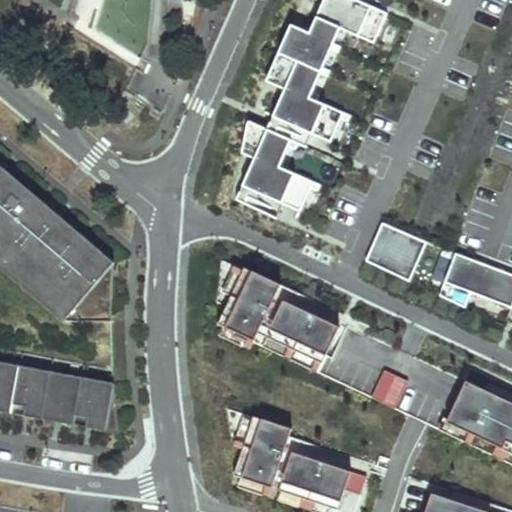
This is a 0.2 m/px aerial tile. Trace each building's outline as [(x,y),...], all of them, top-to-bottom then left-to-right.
[(349,0),(327,0),(318,23),(338,32),(373,47),(386,16),(349,0)] [(297,68),(319,78),(338,32),(318,23),(311,40),(292,31),(279,61),(297,68)] [(319,78),(297,68),(272,125),(310,141),(322,113),(306,106),(319,78)] [(290,145),(268,136),(243,192),(281,208),(293,181),(277,174),(290,145)] [(92,248),(96,243),(30,187),(21,198),(15,192),(19,187),(10,179),(14,174),(0,161),(0,262),(66,319),(112,265),(92,248)] [(30,187),(14,174),(10,179),(19,187),(15,192),(21,198),(30,187)] [(409,281),(426,244),(383,225),(366,262),(409,281)] [(96,243),(92,248),(112,265),(116,260),(96,243)] [(511,308),(511,279),(455,258),(444,287),(511,312),(511,308)] [(217,302),(226,306),(243,270),(221,260),(217,302)] [(281,284),(245,267),(243,270),(226,306),(218,324),(223,326),(254,341),(255,338),(281,284)] [(281,284),(255,338),(263,342),(266,336),(283,300),(329,322),(334,309),(281,284)] [(283,300),(266,336),(323,364),(340,327),(329,322),(283,300)] [(223,326),(219,335),(249,350),(254,341),(223,326)] [(323,364),(266,336),(263,342),(262,345),(319,373),(323,364)] [(120,433),(114,383),(0,361),(0,410),(13,413),(15,404),(27,406),(25,416),(74,425),(77,415),(89,418),(87,428),(120,433)] [(372,397),(396,408),(408,381),(385,370),(372,397)] [(511,402),(485,390),(466,381),(447,422),(511,452),(511,402)] [(511,393),(488,383),(485,390),(511,402),(511,393)] [(234,442),(244,446),(253,417),(228,409),(234,442)] [(292,429),(254,416),(253,417),(244,446),(234,475),(241,477),(272,488),(275,480),(290,436),(292,429)] [(442,431),(511,463),(511,452),(447,422),(442,431)] [(344,455),(290,436),(275,480),(282,482),(292,452),(340,468),(344,455)] [(340,468),(292,452),(282,482),(279,490),(281,491),(339,510),(344,494),(351,472),(340,468)] [(367,477),(351,472),(344,494),(360,499),(367,477)] [(241,477),(238,487),(269,497),(272,488),(241,477)] [(281,491),(277,500),(313,511),(337,511),(339,510),(281,491)] [(511,511),(511,510),(454,491),(451,500),(488,511),(511,511)] [(488,511),(451,500),(432,493),(425,511),(488,511)]
